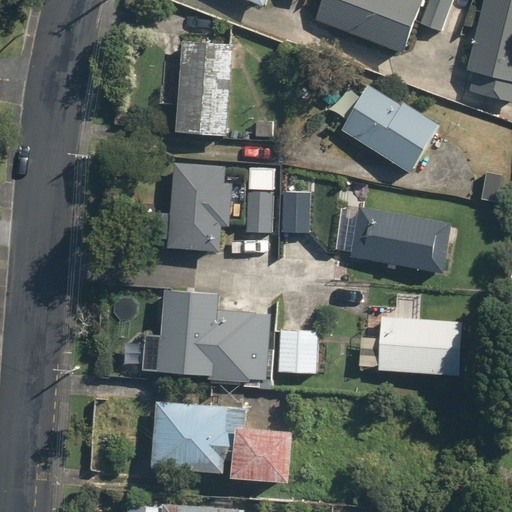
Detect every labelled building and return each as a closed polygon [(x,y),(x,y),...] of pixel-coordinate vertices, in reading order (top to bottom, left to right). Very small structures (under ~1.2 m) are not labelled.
[(431,0),(431,3),(422,0),(326,0),(321,13),(411,50),(422,22),(445,31),(457,0),(431,0)] [(511,0),(486,0),(470,86),(511,93),(511,0)] [(240,40),(189,36),(182,128),(233,132),(240,40)] [(335,107),(351,116),(346,125),(418,169),(446,123),(374,79),(366,93),(349,83),(335,107)] [(232,159),(176,156),(172,241),(225,244),(226,223),(237,223),(240,177),(231,176),(232,159)] [(286,170),(286,187),(286,228),(316,229),(316,191),(305,191),(305,171),(286,170)] [(278,188),(254,186),(251,227),(275,229),(278,188)] [(363,204),(363,208),(345,207),(341,248),(355,250),(354,255),(456,266),(461,214),(363,204)] [(275,310),(227,307),(228,290),(169,287),(166,329),(148,328),(146,368),(271,376),(275,310)] [(387,333),(365,332),(364,363),(383,363),(383,367),(470,370),(472,314),(388,312),(387,333)] [(325,328),(282,327),(281,369),(324,369),(325,328)] [(253,400),(159,397),(157,465),(229,467),(229,457),(240,457),(239,473),(299,475),(301,425),(252,424),(253,400)] [(269,511),(270,507),(130,502),(129,511),(269,511)]
